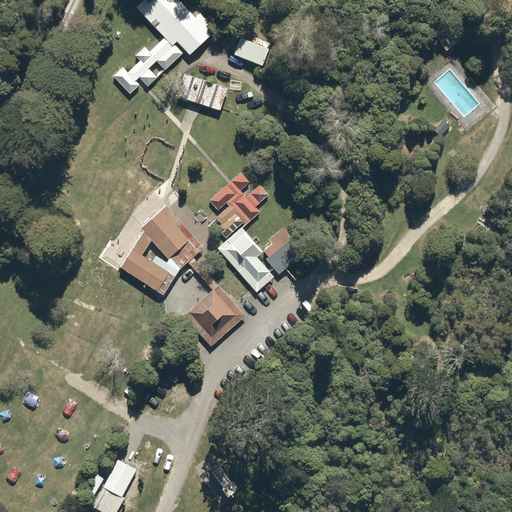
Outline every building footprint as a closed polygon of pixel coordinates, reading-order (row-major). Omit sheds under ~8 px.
[(191,0),(143,0),(136,7),(166,38),(173,45),(177,42),(191,56),(213,35),(208,30),(214,24),(191,0)] [(450,23),(435,35),(439,41),(447,52),(462,40),(450,23)] [(272,43),(244,32),(235,55),(247,60),(246,64),(252,66),(254,62),(263,66),(272,43)] [(174,47),(166,38),(151,52),(146,46),(136,55),(141,61),(128,72),(124,67),(114,77),(130,94),(140,85),(137,82),(140,79),(148,87),(184,54),(176,45),(174,47)] [(229,89),(185,73),(177,97),(221,112),(229,89)] [(256,189),(242,174),(211,201),(223,214),(219,218),(225,224),(219,230),(227,239),(244,224),(246,227),(262,213),(257,207),(270,195),(261,184),(256,189)] [(203,247),(168,206),(142,228),(143,231),(122,267),(165,295),(180,270),(203,247)] [(243,227),(219,248),(222,252),(240,272),(257,257),(264,251),(243,227)] [(273,244),(265,251),(270,256),(266,259),(279,274),(306,252),(284,227),(269,239),(273,244)] [(258,292),(275,276),(257,257),(240,272),(254,287),(258,292)] [(233,302),(220,286),(185,315),(211,346),(246,317),(233,302)] [(138,469),(119,459),(104,486),(122,497),(138,469)] [(218,476),(228,491),(237,485),(226,470),(218,476)] [(105,479),(97,474),(88,492),(95,497),(105,479)] [(122,497),(104,486),(93,506),(103,511),(117,511),(125,498),(122,497)]
